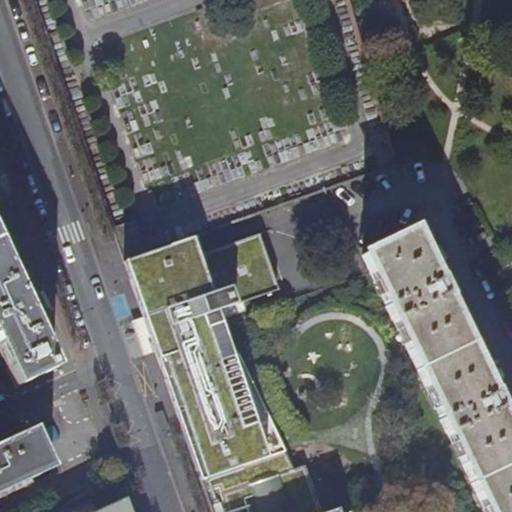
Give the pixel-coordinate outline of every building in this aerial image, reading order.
[(128,253),(148,244),(136,218),(117,226),(128,253)] [(511,511),(511,447),(409,234),(362,256),(361,257),(369,273),(484,511),(511,511)] [(193,235),(121,260),(198,480),(282,451),(237,354),(216,362),(205,329),(219,324),(214,312),(274,289),(255,235),(200,254),(193,235)] [(0,365),(11,390),(52,371),(26,314),(30,312),(24,299),(20,301),(0,258),(0,365)] [(0,494),(50,472),(32,431),(0,445),(0,494)] [(282,451),(198,480),(208,511),(336,511),(335,508),(324,511),(318,511),(303,464),(292,468),(282,451)]
